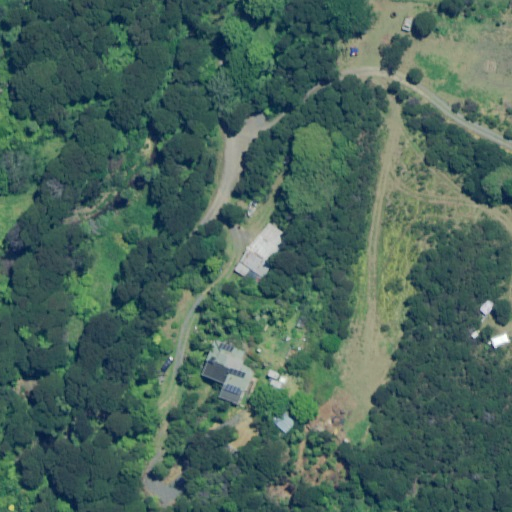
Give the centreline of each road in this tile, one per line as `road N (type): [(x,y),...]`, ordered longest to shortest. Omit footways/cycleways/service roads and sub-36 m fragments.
road 1 (track): [(71,511),(77,427),(226,160)]
road 2 (unclassified): [(245,0),(226,160)]
